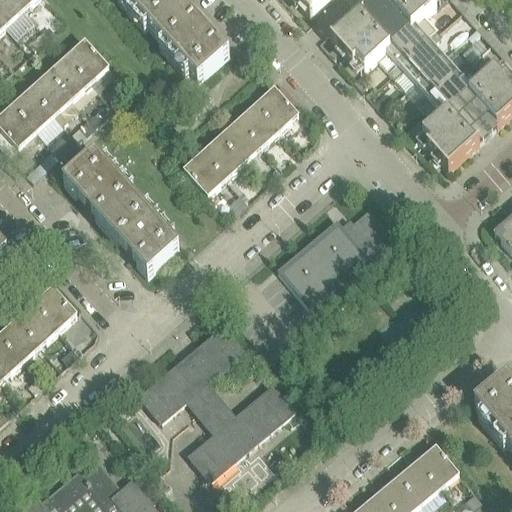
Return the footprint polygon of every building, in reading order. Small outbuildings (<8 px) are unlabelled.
[(24,18),(7,0),(0,0),(0,27),(6,34),(24,18)] [(42,2),(40,0),(7,0),(24,18),(42,2)] [(116,0),(156,44),(187,15),(176,3),(173,6),(167,0),(116,0)] [(295,0),(303,8),(299,12),(310,24),(311,24),(310,23),(336,0),(295,0)] [(365,78),(386,59),(409,38),(415,33),(437,13),(428,4),(432,0),(431,0),(384,0),(332,47),(331,48),(338,56),(342,52),(350,61),(346,64),(352,72),(356,68),(365,78)] [(198,90),(229,62),(218,49),(215,52),(204,40),(195,30),(198,27),(187,15),(156,44),(198,90)] [(56,40),(49,33),(43,38),(50,46),(56,40)] [(430,48),(427,45),(415,33),(409,38),(386,59),(397,71),(388,79),(395,86),(404,78),(400,74),(430,48)] [(444,65),(433,52),(442,44),(436,37),(427,45),(430,48),(400,74),(404,78),(415,91),(444,65)] [(109,76),(85,49),(67,66),(91,92),(109,76)] [(429,107),(458,81),(455,77),(444,65),(415,91),(426,103),(417,111),(423,118),(432,110),(429,107)] [(91,92),(67,66),(49,82),(72,109),(91,92)] [(473,97),(462,84),(471,76),(464,69),(455,77),(458,81),(429,107),(432,110),(444,123),(473,97)] [(511,122),(511,97),(509,95),(511,92),(511,89),(506,83),(503,87),(494,78),(473,97),(444,123),(422,142),(431,151),(427,155),(434,162),(437,159),(445,167),(441,171),(448,179),(511,122)] [(72,109),(49,82),(31,98),(55,124),(72,109)] [(370,89),(363,82),(357,88),(364,95),(370,89)] [(195,122),(213,106),(201,93),(183,108),(195,122)] [(298,123),(275,97),(257,113),(280,140),(298,123)] [(55,124),(31,98),(13,114),(37,141),(55,124)] [(114,119),(108,112),(103,116),(110,123),(114,119)] [(280,140),(257,113),(239,129),(262,156),(280,140)] [(37,141),(13,114),(0,125),(0,136),(18,157),(37,141)] [(103,128),(95,119),(88,126),(87,127),(95,136),(103,128)] [(262,156),(239,129),(221,145),(244,172),(262,156)] [(244,172),(221,145),(203,161),(226,188),(244,172)] [(226,188),(203,161),(184,178),(208,205),(226,188)] [(138,211),(103,172),(95,163),(64,192),(75,204),(78,202),(98,224),(95,226),(106,238),(121,225),(138,211)] [(276,174),(272,178),(277,184),(282,180),(276,174)] [(248,211),(239,201),(239,202),(227,213),(235,222),(247,211),(248,211)] [(179,257),(171,248),(138,211),(121,225),(106,238),(117,251),(120,248),(127,256),(140,270),(136,273),(148,285),(179,257)] [(337,229),(278,279),(279,280),(309,316),(313,314),(325,329),(385,279),(380,273),(399,257),(368,219),(353,231),(355,234),(347,241),(345,238),(342,235),(337,229)] [(511,224),(494,241),(511,260),(511,224)] [(77,322),(53,296),(35,312),(58,339),(77,322)] [(58,339),(35,312),(17,328),(41,355),(58,339)] [(41,355),(17,328),(0,343),(0,345),(23,371),(41,355)] [(237,426),(218,404),(207,391),(244,360),(224,336),(140,406),(142,408),(160,430),(187,408),(216,443),(190,465),(210,489),(294,419),(274,396),(237,426)] [(23,371),(0,345),(0,381),(5,387),(23,371)] [(511,457),(511,392),(507,386),(474,413),(511,457)] [(12,423),(4,414),(0,417),(0,428),(3,431),(12,423)] [(459,483),(436,455),(417,471),(439,499),(459,483)] [(152,511),(132,488),(113,504),(89,476),(95,470),(94,469),(78,483),(81,486),(74,491),(70,486),(42,509),(33,499),(17,511),(152,511)] [(161,480),(152,469),(141,479),(149,490),(161,480)] [(423,511),(439,499),(417,471),(398,487),(419,511),(423,511)] [(419,511),(398,487),(380,502),(387,511),(419,511)] [(473,501),(465,508),(468,511),(478,511),(480,511),(482,509),(475,500),(473,501)] [(387,511),(380,502),(367,511),(387,511)]
